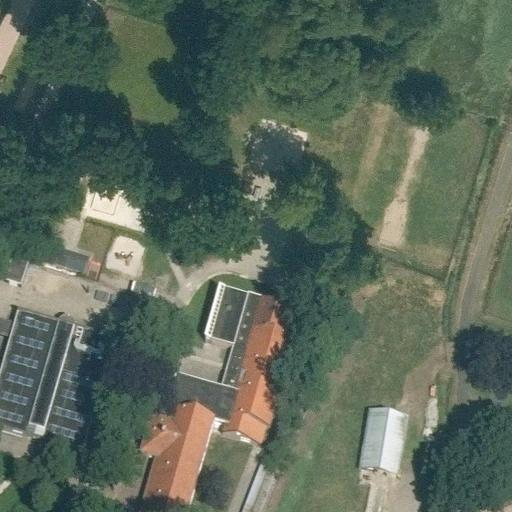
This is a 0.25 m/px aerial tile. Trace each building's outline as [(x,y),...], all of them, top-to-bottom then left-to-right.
[(78,257),(39,245),(34,261),(73,273),(84,276),(89,261),(82,259),(78,257)] [(13,260),(5,283),(21,289),(29,266),(13,260)] [(248,301),(220,293),(205,344),(233,352),(222,392),(177,380),(164,424),(152,421),(141,457),(156,462),(141,511),(188,511),(211,434),(261,448),(266,431),(270,432),(294,346),(287,344),(295,314),(262,305),(262,302),(249,298),(248,301)] [(59,325),(59,327),(18,315),(0,379),(0,433),(27,441),(30,431),(44,435),(41,445),(83,457),(116,343),(76,331),(76,330),(76,328),(76,326),(75,325),(74,323),(73,322),(72,321),(70,320),(68,320),(66,320),(64,321),(63,321),(62,322),(60,324),(59,325)] [(399,477),(407,419),(368,414),(360,472),(399,477)] [(482,444),(504,443),(504,423),(482,424),(482,444)]
